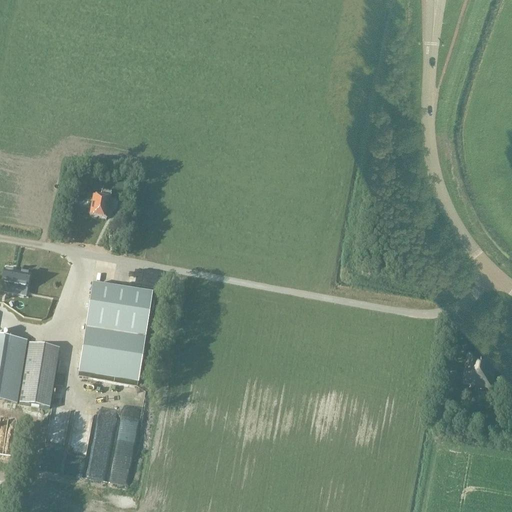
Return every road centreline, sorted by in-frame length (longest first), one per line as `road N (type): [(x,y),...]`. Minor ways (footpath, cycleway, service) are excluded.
road 1 (unclassified): [(495,275),(463,304),(419,315),(0,239)]
road 2 (tertiary): [(495,275),(457,229),(432,160),(436,0)]
